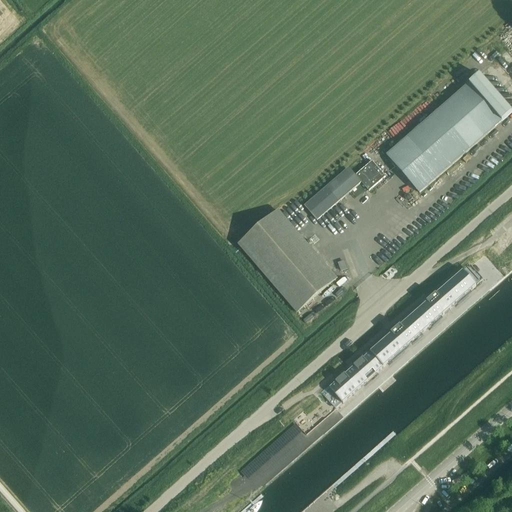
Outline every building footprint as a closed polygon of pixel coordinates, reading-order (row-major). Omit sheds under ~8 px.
[(405,140),(387,156),(419,194),(481,141),(482,140),(511,113),(479,76),(405,140)] [(372,162),(356,177),(362,183),(369,192),(386,178),(372,162)] [(344,172),(304,206),(317,221),(357,187),(344,172)] [(295,314),(336,280),(278,211),(237,245),(295,314)] [(341,272),(347,270),(344,262),(338,264),(341,272)] [(457,270),(323,390),(341,409),(476,290),(457,270)]
